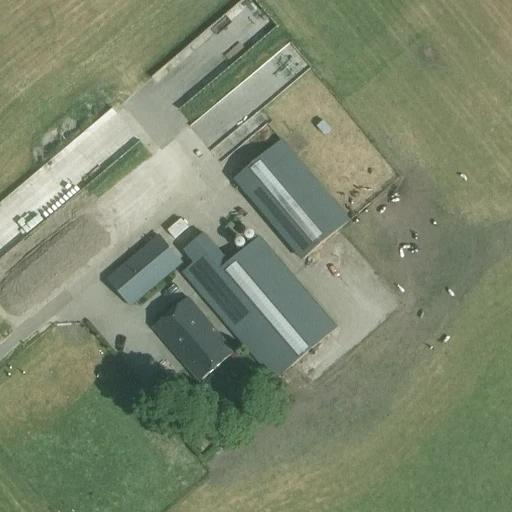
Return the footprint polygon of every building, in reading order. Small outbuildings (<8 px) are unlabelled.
[(79,146),(122,114),(113,103),(71,135),(79,146)] [(303,261),(349,223),(282,141),(236,180),(303,261)] [(18,184),(0,197),(0,228),(2,227),(13,242),(44,219),(18,184)] [(69,260),(89,241),(78,230),(58,248),(69,260)] [(274,379),(337,328),(258,237),(230,262),(204,233),(184,251),(194,264),(183,273),(198,290),(189,297),(209,319),(217,312),(274,379)] [(131,305),(183,261),(161,236),(109,279),(131,305)] [(189,297),(154,327),(201,382),(236,352),(189,297)]
